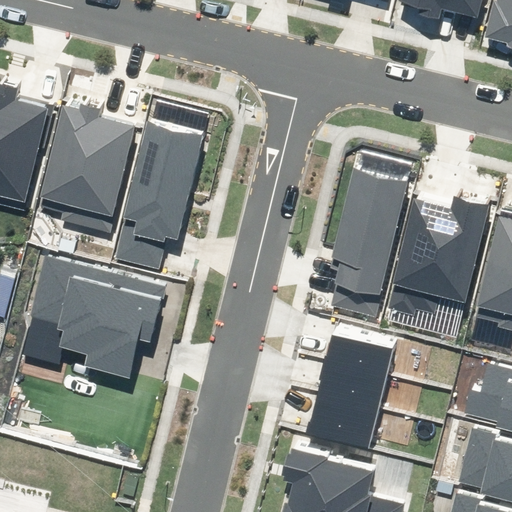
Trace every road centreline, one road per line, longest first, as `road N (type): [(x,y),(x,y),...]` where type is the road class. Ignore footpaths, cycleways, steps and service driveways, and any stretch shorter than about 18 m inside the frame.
road 1 (residential): [(304,63),(194,511)]
road 2 (residential): [(41,0),(304,63)]
road 3 (residential): [(304,63),(511,113)]
